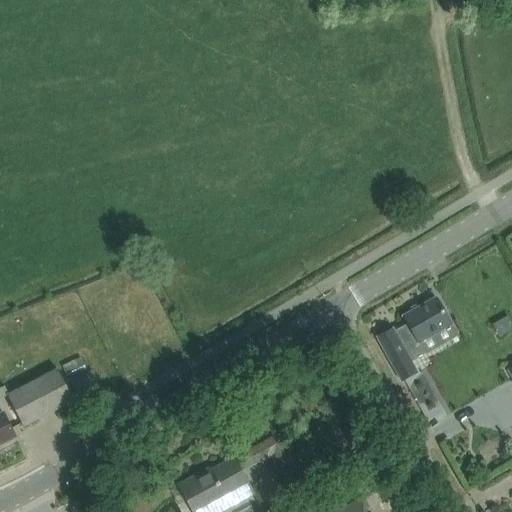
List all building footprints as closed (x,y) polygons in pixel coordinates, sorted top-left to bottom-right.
[(467,311),(511,292),(511,268),(459,290),(467,311)] [(435,297),(403,315),(407,323),(394,331),(392,329),(377,337),(401,380),(417,371),(411,361),(425,353),(420,342),(451,324),(435,297)] [(74,401),(63,380),(86,368),(80,358),(8,396),(24,427),(74,401)] [(92,370),(71,381),(78,394),(99,383),(92,370)] [(511,376),(501,381),(511,408),(511,376)] [(0,445),(16,437),(3,413),(0,414),(0,445)] [(282,431),(259,444),(266,456),(289,444),(282,431)] [(200,511),(231,495),(249,485),(234,458),(203,475),(201,472),(179,485),(193,511),(200,511)] [(366,511),(364,507),(368,505),(362,495),(329,511),(366,511)] [(249,503),(252,511),(272,511),(266,496),(249,503)]
